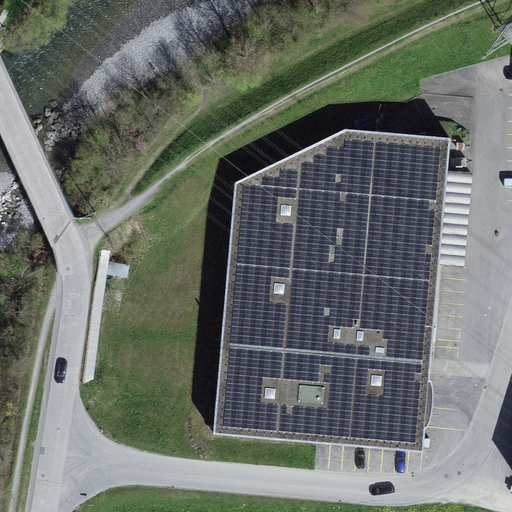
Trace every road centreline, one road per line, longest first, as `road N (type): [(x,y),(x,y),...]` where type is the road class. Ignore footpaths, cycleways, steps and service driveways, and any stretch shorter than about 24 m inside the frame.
road 1 (unclassified): [(51,459),(396,490),(442,478),(475,450),(511,364)]
road 2 (unclassified): [(0,99),(69,250),(73,309),(51,459)]
